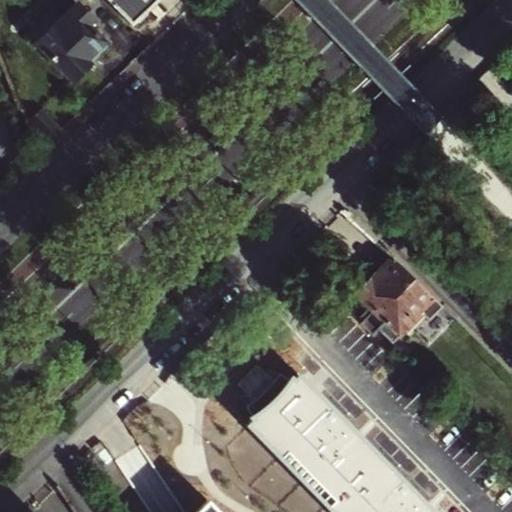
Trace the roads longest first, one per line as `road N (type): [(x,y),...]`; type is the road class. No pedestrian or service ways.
road 1 (tertiary): [(0,493),(511,0)]
road 2 (primary): [(0,384),(398,0)]
road 3 (primary): [(352,0),(0,340)]
road 4 (tertiary): [(249,0),(0,239)]
